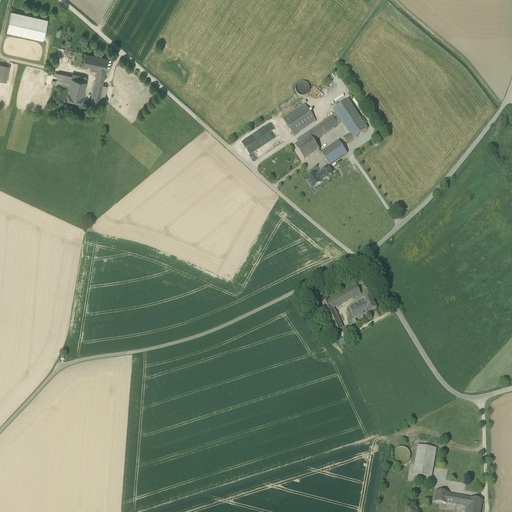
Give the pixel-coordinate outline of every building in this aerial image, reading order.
[(6,32),(43,41),(48,20),(11,12),(6,32)] [(92,67),(97,69),(105,70),(108,59),(85,54),(83,66),(92,67)] [(0,81),(5,83),(7,76),(9,67),(0,64),(0,81)] [(97,72),(95,77),(104,79),(105,70),(97,69),(97,72)] [(69,88),(71,79),(72,77),(58,73),(57,74),(55,85),(69,88)] [(84,82),(71,79),(69,88),(84,92),(86,82),(84,82)] [(102,85),(103,83),(95,82),(90,104),(98,105),(99,102),(102,85)] [(296,91),(297,93),(299,95),(301,97),(304,97),(306,96),(309,94),(310,92),(310,89),(309,86),(307,84),(305,83),(302,83),(299,84),(297,85),(296,88),(296,91)] [(107,86),(102,85),(99,102),(103,103),(107,86)] [(66,100),(82,104),(84,92),(69,88),(66,100)] [(350,135),(353,139),(367,130),(348,100),(333,110),(336,114),(342,123),(350,135)] [(314,107),(308,111),(304,105),(283,119),(294,136),(316,122),(311,115),(317,111),(314,107)] [(338,126),(342,123),(336,114),(332,117),(338,126)] [(308,133),(314,142),(315,141),(338,126),(332,117),(309,132),(308,133)] [(258,130),(242,141),(247,150),(250,148),(249,146),(265,136),(262,133),(260,134),(258,130)] [(294,146),(304,161),(319,151),(314,142),(308,133),(297,140),(299,143),(294,146)] [(353,139),(350,135),(343,138),(346,143),(353,140),(353,139)] [(327,150),(335,162),(347,154),(339,142),(327,150)] [(321,153),(330,166),(335,162),(327,150),(321,153)] [(322,172),(316,176),(320,181),(326,178),(333,173),(328,167),(321,172),(322,172)] [(321,182),(320,181),(316,176),(315,174),(307,180),(313,188),(321,182)] [(325,318),(333,333),(343,329),(334,308),(361,294),(356,286),(319,305),(325,318)] [(366,300),(363,301),(369,313),(376,309),(371,298),(366,300)] [(350,308),(353,320),(354,320),(355,319),(369,313),(363,301),(350,308)] [(339,342),(342,346),(350,343),(347,338),(339,342)] [(413,474),(432,477),(436,449),(418,446),(413,474)] [(409,461),(410,456),(408,451),(403,448),(398,449),(394,452),(392,458),(395,463),(400,466),(405,465),(409,461)] [(452,505),(453,505),(453,504),(455,496),(454,496),(454,497),(448,496),(449,494),(436,491),(435,499),(436,499),(436,503),(442,504),(443,502),(446,503),(446,504),(447,505),(447,504),(447,503),(453,504),(452,505)] [(468,507),(468,510),(477,511),(480,511),(483,501),(455,496),(453,504),(453,505),(456,505),(468,507)]
